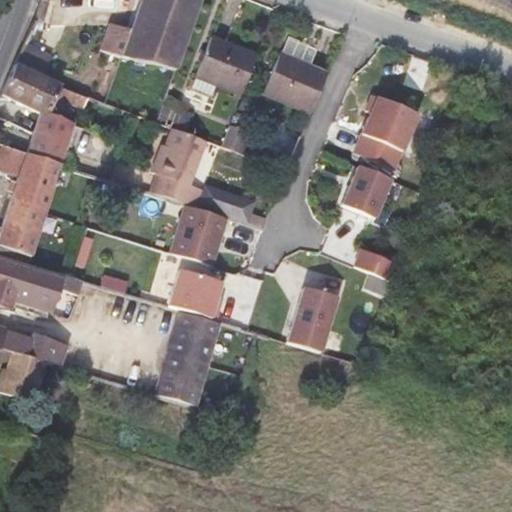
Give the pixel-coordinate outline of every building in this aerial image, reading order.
[(198,0),(140,0),(130,31),(121,57),(128,59),(176,70),(198,0)] [(130,31),(109,24),(100,50),(121,58),(121,57),(130,31)] [(195,80),(240,97),(255,55),(209,38),(195,80)] [(15,59),(44,70),(51,52),(22,41),(15,59)] [(264,94),(311,113),(328,71),(279,52),(264,94)] [(39,115),(26,155),(61,166),(76,122),(66,118),(55,113),(63,89),(63,88),(14,65),(5,87),(1,97),(39,115)] [(88,110),(92,100),(63,89),(55,113),(66,118),(70,103),(88,110)] [(351,157),(391,174),(414,118),(370,100),(364,114),(368,115),(351,157)] [(219,144),(238,151),(246,130),(227,123),(219,144)] [(156,179),(151,195),(181,206),(186,191),(190,192),(209,143),(173,129),(167,145),(163,144),(152,177),(156,179)] [(0,172),(18,178),(0,231),(0,257),(17,263),(21,255),(32,258),(61,166),(26,155),(0,146),(0,172)] [(389,181),(357,168),(341,207),(373,220),(389,181)] [(226,219),(184,207),(170,255),(212,268),(226,219)] [(85,238),(76,266),(85,268),(93,240),(85,238)] [(356,247),(349,267),(389,279),(395,260),(356,247)] [(81,297),(85,284),(17,263),(0,257),(0,294),(51,311),(58,313),(61,306),(53,303),(58,289),(65,292),(81,297)] [(168,308),(185,313),(216,322),(220,307),(214,306),(221,285),(179,272),(168,308)] [(114,280),(104,277),(101,287),(111,290),(114,280)] [(128,284),(114,280),(111,290),(125,294),(128,284)] [(61,306),(65,292),(58,289),(53,303),(61,306)] [(337,300),(304,290),(287,344),(320,354),(337,300)] [(192,409),(220,324),(216,322),(185,313),(181,330),(174,333),(178,339),(166,375),(159,380),(162,387),(159,399),(192,409)] [(9,324),(0,321),(0,350),(1,351),(8,328),(9,324)] [(32,335),(8,328),(1,351),(10,353),(45,364),(54,334),(34,328),(33,329),(32,335)] [(61,368),(70,339),(54,334),(45,364),(61,368)] [(0,362),(7,365),(10,353),(1,351),(0,350),(0,362)] [(10,353),(7,365),(0,386),(0,394),(13,398),(33,404),(45,364),(10,353)]
